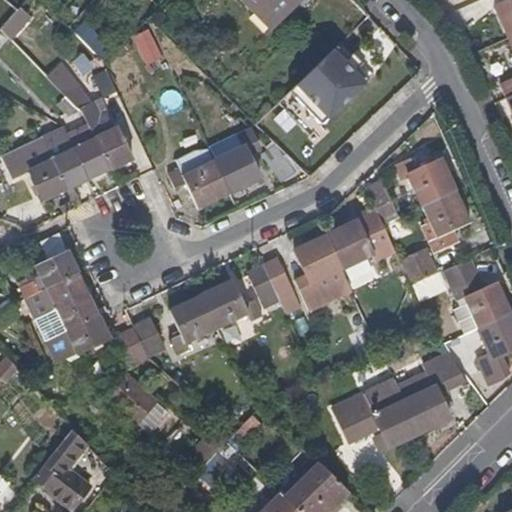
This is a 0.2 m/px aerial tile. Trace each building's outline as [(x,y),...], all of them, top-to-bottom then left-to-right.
[(292,0),(243,0),(269,24),(292,0)] [(511,35),(511,0),(510,0),(494,7),(508,37),(511,35)] [(11,28),(23,14),(16,8),(4,22),(11,28)] [(0,30),(5,35),(11,28),(4,22),(0,26),(0,30)] [(306,134),(370,76),(348,53),(343,58),(332,46),(276,102),(306,134)] [(83,103),(49,68),(43,73),(74,106),(78,105),(106,168),(129,157),(115,127),(112,129),(104,113),(103,114),(96,117),(89,101),(83,103)] [(511,95),(511,78),(501,84),(501,86),(507,98),(511,95)] [(103,114),(89,83),(82,86),(89,101),(96,117),(103,114)] [(106,168),(78,105),(74,106),(67,109),(78,133),(67,138),(85,178),(106,168)] [(85,178),(67,138),(62,125),(60,124),(39,135),(63,188),(85,178)] [(240,146),(237,139),(250,134),(247,126),(207,146),(212,159),(240,146)] [(257,178),(245,153),(257,148),(250,134),(237,139),(240,146),(212,159),(210,160),(226,193),(257,178)] [(63,188),(39,135),(16,146),(27,169),(40,199),(63,188)] [(290,172),(283,154),(274,145),(263,150),(276,178),(279,181),(290,172)] [(226,193),(210,160),(204,148),(197,149),(172,160),(176,167),(164,172),(172,188),(184,183),(195,207),(226,193)] [(451,191),(437,159),(412,170),(407,159),(392,165),(398,179),(406,176),(419,206),(451,191)] [(40,199),(27,169),(18,173),(31,202),(40,199)] [(395,216),(380,186),(364,193),(370,207),(377,223),(378,224),(395,216)] [(465,223),(451,191),(419,206),(433,236),(426,238),(432,252),(453,242),(448,230),(465,223)] [(391,252),(378,225),(378,224),(377,223),(370,207),(351,215),(354,222),(365,246),(377,241),(384,255),(391,252)] [(354,222),(351,215),(344,219),(347,225),(354,222)] [(384,255),(377,241),(365,246),(354,222),(347,225),(324,236),(339,268),(368,254),(371,261),(384,255)] [(64,250),(55,232),(36,241),(44,259),(64,250)] [(339,268),(324,236),(292,251),(303,274),(293,280),(299,295),(312,289),(308,282),(339,268)] [(461,261),(453,242),(432,252),(426,254),(434,271),(435,273),(440,270),(461,261)] [(434,271),(426,254),(423,248),(396,260),(408,283),(434,271)] [(75,272),(64,250),(44,259),(33,264),(37,272),(39,278),(31,281),(25,283),(17,287),(21,297),(75,272)] [(292,292),(276,258),(261,265),(277,299),(292,292)] [(507,313),(493,281),(475,289),(461,261),(440,270),(453,299),(445,302),(460,334),(475,328),(507,313)] [(277,299),(261,265),(244,273),(260,307),(277,299)] [(84,294),(75,272),(21,297),(27,308),(41,302),(38,296),(46,293),(53,309),(84,294)] [(39,278),(37,272),(28,276),(31,281),(39,278)] [(17,287),(25,283),(23,279),(15,283),(17,287)] [(258,316),(250,300),(239,305),(228,281),(198,295),(214,328),(243,315),(246,320),(258,316)] [(63,331),(95,316),(84,294),(53,309),(63,331)] [(214,328),(198,295),(167,309),(179,334),(167,340),(174,355),(187,349),(184,342),(214,328)] [(0,320),(13,314),(9,305),(0,309),(0,320)] [(63,331),(53,309),(32,319),(37,331),(51,325),(55,335),(63,331)] [(511,347),(511,323),(507,313),(475,328),(483,346),(488,357),(475,362),(484,382),(496,377),(500,373),(503,371),(497,354),(511,347)] [(75,352),(105,338),(95,316),(63,331),(55,335),(42,341),(51,361),(72,351),(75,352)] [(157,349),(145,321),(133,327),(146,354),(157,349)] [(55,335),(51,325),(37,331),(42,341),(55,335)] [(144,355),(131,327),(116,335),(128,362),(144,355)] [(488,357),(483,346),(471,352),(475,362),(488,357)] [(462,382),(454,365),(444,354),(420,364),(430,387),(400,401),(415,432),(447,418),(436,394),(462,382)] [(107,402),(147,435),(166,413),(126,380),(107,402)] [(415,432),(400,401),(370,414),(362,394),(331,408),(345,440),(365,432),(364,427),(374,423),(377,430),(373,433),(380,449),(415,432)] [(241,442),(258,423),(250,416),(241,426),(240,424),(232,432),(230,434),(241,442)] [(230,434),(232,432),(218,420),(200,440),(212,453),(223,442),(230,434)] [(68,471),(87,447),(69,427),(40,466),(45,470),(38,481),(69,504),(85,484),(68,471)] [(316,511),(341,487),(313,460),(277,495),(293,511),(316,511)] [(187,511),(196,505),(179,487),(169,497),(184,511),(187,511)] [(321,511),(344,490),(341,487),(316,511),(321,511)] [(293,511),(277,495),(275,493),(256,511),(293,511)]
